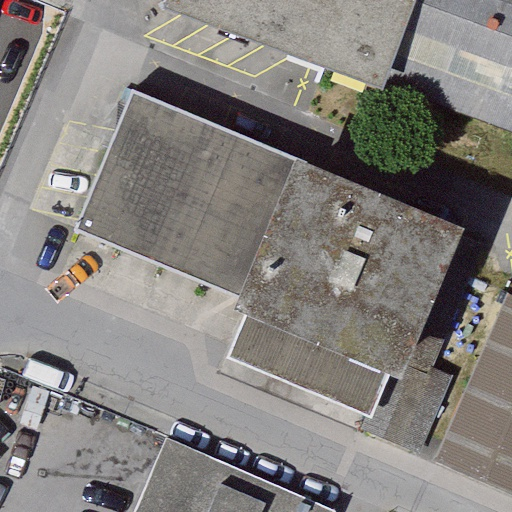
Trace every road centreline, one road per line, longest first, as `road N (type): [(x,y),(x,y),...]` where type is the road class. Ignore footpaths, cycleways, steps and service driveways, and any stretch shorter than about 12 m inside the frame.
road 1 (unknown): [(511,215),(68,50),(95,0)]
road 2 (unclassified): [(0,309),(454,511)]
road 3 (unclassified): [(0,233),(68,50)]
